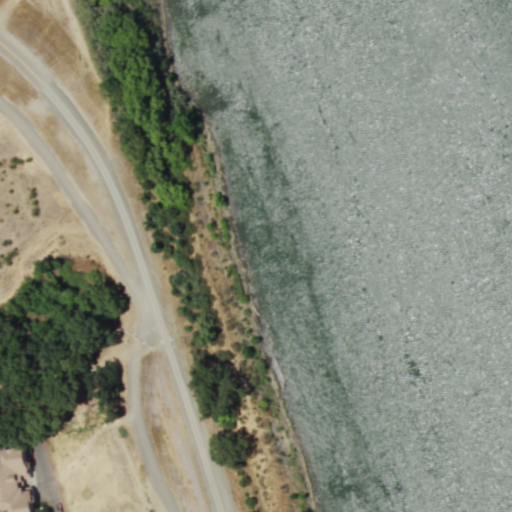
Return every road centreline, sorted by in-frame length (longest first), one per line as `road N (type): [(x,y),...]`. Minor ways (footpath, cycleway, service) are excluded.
road 1 (residential): [(160,323),(99,155),(0,48)]
road 2 (residential): [(219,511),(160,323)]
